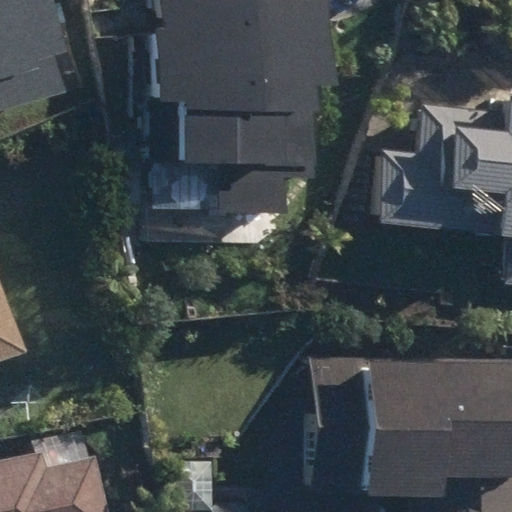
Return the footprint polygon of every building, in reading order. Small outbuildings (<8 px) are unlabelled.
[(0,0),(0,103),(50,89),(38,48),(42,48),(30,6),(28,0),(0,0)] [(262,107),(296,108),(297,81),(316,81),(318,0),(143,0),(139,161),(203,163),(203,157),(260,158),(262,107)] [(511,95),(493,94),(491,112),(415,104),(410,153),(372,148),(364,222),(504,236),(499,282),(511,283),(511,95)] [(505,511),(506,476),(511,475),(511,410),(506,411),(507,362),(301,357),(298,494),(400,496),(399,511),(505,511)] [(0,511),(95,511),(81,437),(0,452),(0,511)]
